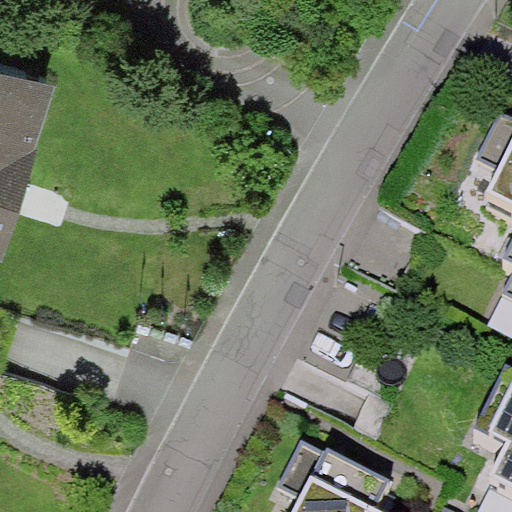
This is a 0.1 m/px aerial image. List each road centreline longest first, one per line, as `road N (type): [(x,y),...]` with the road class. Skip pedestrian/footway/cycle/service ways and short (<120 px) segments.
road 1 (residential): [(169,511),(365,151)]
road 2 (residential): [(365,151),(217,72),(111,0)]
road 3 (residential): [(365,151),(462,0)]
